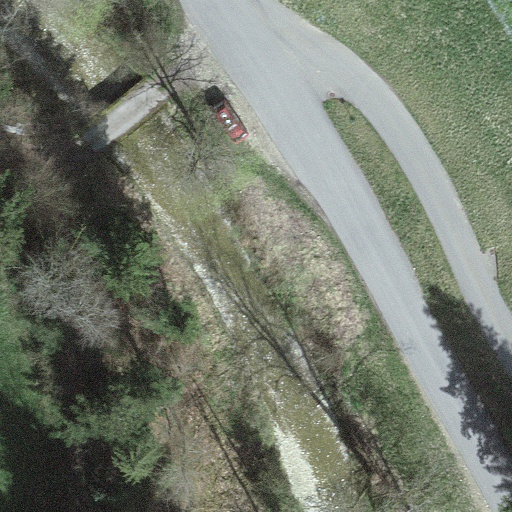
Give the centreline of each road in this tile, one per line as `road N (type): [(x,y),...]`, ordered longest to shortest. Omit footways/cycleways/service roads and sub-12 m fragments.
road 1 (unclassified): [(216,0),(511,509)]
road 2 (track): [(235,25),(73,152),(0,165)]
